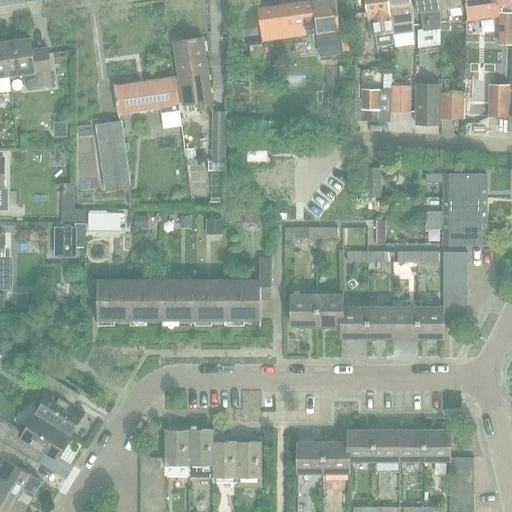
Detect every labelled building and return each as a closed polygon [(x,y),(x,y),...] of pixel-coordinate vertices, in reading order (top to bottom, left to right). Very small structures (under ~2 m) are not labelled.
[(313,0),(259,8),(264,40),(317,32),(319,44),(341,41),(339,29),(334,0),(313,0)] [(365,0),(368,18),(373,18),(375,34),(392,31),(392,25),(389,0),(365,0)] [(411,0),(389,0),(392,25),(392,31),(393,34),(414,31),(414,17),(411,0)] [(440,9),(439,0),(416,0),(418,11),(440,9)] [(439,0),(440,9),(442,19),(441,28),(450,29),(450,17),(448,7),(462,6),(461,0),(439,0)] [(488,2),(487,0),(465,0),(467,4),(466,48),(476,48),(476,33),(477,3),(488,2)] [(511,0),(487,0),(488,2),(498,0),(500,12),(499,44),(511,43),(511,0)] [(180,79),(175,80),(178,105),(211,101),(202,37),(174,41),(180,79)] [(5,41),(9,74),(27,72),(29,88),(53,84),(49,53),(48,47),(33,50),(31,38),(5,41)] [(0,75),(9,74),(5,41),(0,41),(0,75)] [(261,43),(249,45),(252,65),(263,64),(261,43)] [(181,126),(178,105),(175,80),(174,78),(114,86),(118,114),(159,108),(162,128),(181,126)] [(489,116),(509,116),(510,82),(490,81),(489,116)] [(439,124),(440,82),(416,82),(416,123),(439,124)] [(391,86),(391,89),(390,112),(410,113),(411,103),(411,87),(391,86)] [(479,119),(479,87),(466,87),(465,119),(479,119)] [(390,122),(390,112),(390,111),(391,89),(377,89),(363,88),(362,88),(361,122),(390,123),(390,122)] [(442,118),(463,118),(464,92),(442,92),(442,118)] [(212,113),(211,162),(224,162),(225,113),(212,113)] [(105,189),(130,185),(121,122),(96,125),(105,189)] [(366,196),(380,196),(380,167),(366,166),(366,196)] [(444,197),(486,197),(486,173),(426,173),(426,182),(445,182),(444,197)] [(75,183),(63,183),(62,221),(83,222),(83,209),(74,209),(75,183)] [(426,211),(426,220),(486,220),(486,197),(444,197),(444,211),(426,211)] [(119,213),(90,212),(90,229),(119,230),(119,213)] [(148,216),(135,215),(135,227),(148,228),(148,216)] [(486,220),(426,220),(426,228),(444,229),(444,243),(486,243),(486,220)] [(297,237),(318,237),(318,227),(297,227),(297,237)] [(338,237),(338,227),(318,227),(318,237),(338,237)] [(57,254),(75,254),(75,228),(57,228),(57,254)] [(347,261),(368,261),(368,251),(347,251),(347,261)] [(389,251),(368,251),(368,261),(389,261),(389,251)] [(398,261),(418,261),(418,251),(398,251),(398,261)] [(439,251),(418,251),(418,261),(439,261),(439,251)] [(444,251),(444,263),(468,263),(468,251),(444,251)] [(11,257),(0,257),(0,286),(11,286),(11,257)] [(228,285),(228,319),(261,319),(261,297),(272,297),(273,257),(260,257),(260,285),(228,285)] [(468,263),(444,263),(444,275),(468,275),(468,263)] [(468,287),(468,275),(444,275),(444,287),(468,287)] [(98,319),(131,319),(131,284),(98,284),(98,319)] [(131,319),(163,319),(163,284),(131,284),(131,319)] [(196,319),(196,284),(163,284),(163,319),(196,319)] [(196,319),(228,319),(228,285),(196,284),(196,319)] [(468,287),(444,287),(444,299),(468,299),(468,287)] [(318,325),(318,294),(292,294),(292,325),(318,325)] [(342,337),(343,337),(343,294),(318,294),(318,325),(342,325),(342,337)] [(343,294),(343,337),(368,337),(368,306),(343,306),(343,294)] [(468,311),(468,299),(444,299),(444,306),(417,306),(417,337),(444,337),(444,326),(444,311),(468,311)] [(368,337),(393,337),(393,306),(368,306),(368,337)] [(417,337),(417,306),(393,306),(393,337),(417,337)] [(50,390),(36,413),(70,434),(84,411),(65,399),(72,389),(44,372),(38,382),(50,390)] [(0,438),(30,457),(36,447),(55,458),(70,434),(36,413),(25,431),(3,418),(1,417),(0,417),(0,438)] [(141,456),(141,469),(165,469),(165,464),(190,464),(189,429),(165,428),(165,456),(141,456)] [(214,429),(189,429),(190,464),(190,476),(213,476),(214,441),(214,429)] [(348,441),(324,441),(324,472),(349,472),(349,429),(348,429),(348,441)] [(349,429),(349,472),(349,460),(374,460),(374,429),(349,429)] [(399,429),(374,429),(374,460),(399,460),(399,429)] [(424,429),(399,429),(399,460),(424,460),(424,429)] [(450,460),(450,469),(474,469),(474,457),(450,457),(450,429),(424,429),(424,460),(450,460)] [(0,468),(0,485),(28,503),(42,480),(16,463),(22,453),(0,438),(0,467),(0,468)] [(214,441),(213,476),(213,482),(238,481),(238,441),(214,441)] [(262,441),(238,441),(238,481),(238,486),(263,485),(262,441)] [(324,472),(324,441),(298,441),(298,472),(324,472)] [(165,469),(141,469),(141,481),(165,481),(165,469)] [(474,469),(450,469),(450,481),(474,481),(474,469)] [(165,494),(165,481),(141,481),(141,494),(165,494)] [(450,481),(450,493),(474,492),(474,481),(450,481)] [(0,511),(22,511),(28,503),(0,485),(0,511)] [(450,493),(450,505),(474,504),(474,492),(450,493)] [(165,494),(141,494),(141,506),(165,506),(165,494)]
